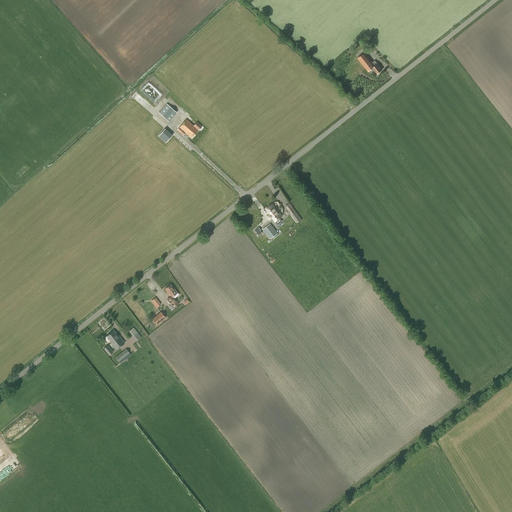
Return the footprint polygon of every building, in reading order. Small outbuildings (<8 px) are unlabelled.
[(372,62),(364,52),(358,58),(368,71),(372,68),(376,74),(382,69),(375,60),(372,62)] [(169,121),(177,112),(166,104),(159,112),(169,121)] [(193,126),(186,119),(177,130),(183,135),(185,133),(192,138),(198,130),(202,126),(197,122),(193,126)] [(166,128),(159,136),(166,143),(174,135),(166,128)] [(272,204),(266,209),(269,214),(267,215),(270,220),(272,218),(275,222),(275,221),(278,225),(282,221),(279,218),(282,216),(273,204),(272,205),(272,204)] [(297,223),(302,219),(293,208),(291,210),(293,213),(291,215),(297,223)] [(270,239),(278,233),(270,223),(262,230),(270,239)] [(170,284),(165,289),(171,296),(167,299),(171,304),(169,306),(172,309),(178,304),(174,298),(179,295),(170,284)] [(156,324),(166,317),(161,311),(152,319),(156,324)] [(137,332),(133,327),(129,331),(133,336),(137,332)] [(118,337),(114,331),(105,338),(107,341),(109,339),(111,342),(111,343),(116,349),(125,343),(119,336),(118,337)] [(137,332),(133,336),(137,341),(141,337),(137,332)] [(109,356),(113,352),(107,345),(103,348),(109,356)] [(115,357),(118,362),(129,353),(126,348),(115,357)]
